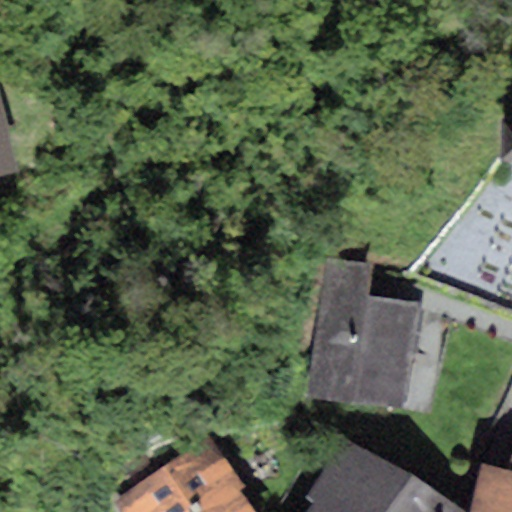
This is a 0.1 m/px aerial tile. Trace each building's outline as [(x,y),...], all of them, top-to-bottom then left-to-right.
[(0,177),(18,173),(0,93),(0,177)] [(372,266),(326,260),(308,399),(407,412),(422,302),(368,295),(372,266)] [(311,504),(305,511),(462,511),(346,436),(304,499),(311,504)] [(209,437),(113,503),(118,511),(253,511),(238,490),(243,486),(209,437)] [(492,467),(480,465),(469,511),(511,511),(511,453),(510,453),(506,471),(492,467)]
